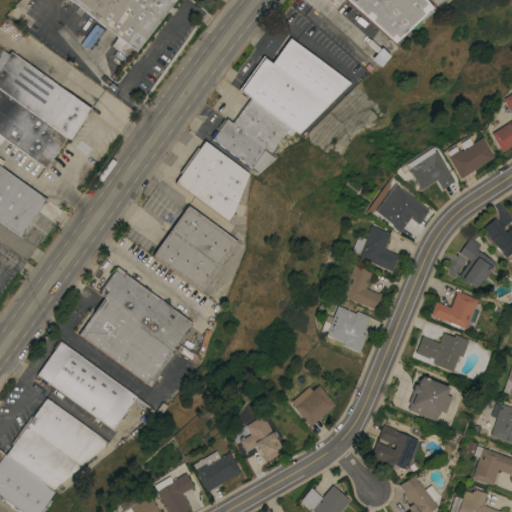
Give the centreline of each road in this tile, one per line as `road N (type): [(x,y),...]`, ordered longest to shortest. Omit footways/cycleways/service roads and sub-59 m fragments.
road 1 (tertiary): [(228,511),(353,430),(437,238),(511,175)]
road 2 (secondary): [(258,0),(0,356)]
